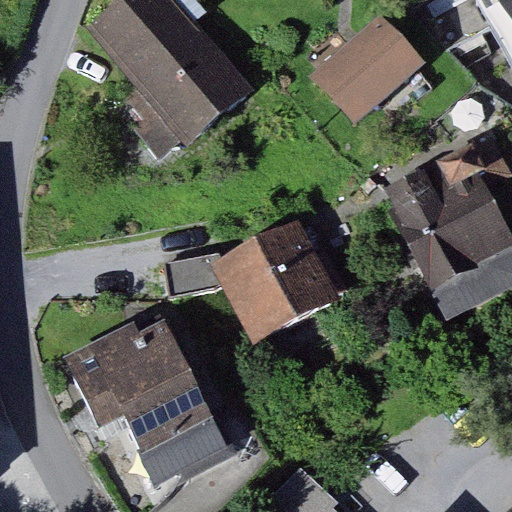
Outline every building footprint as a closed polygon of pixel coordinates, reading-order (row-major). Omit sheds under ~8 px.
[(158,0),(126,0),(86,34),(184,152),(243,102),(158,0)] [(511,0),(483,0),(511,58),(511,0)] [(412,72),(373,26),(306,83),(346,129),(412,72)] [(413,188),(375,208),(439,327),(511,288),(511,265),(479,204),(435,228),(413,188)] [(288,232),(206,268),(243,350),(325,314),(288,232)] [(226,454),(167,335),(128,354),(122,342),(70,368),(94,414),(100,427),(115,419),(151,491),(226,454)] [(298,473),(260,510),(262,511),(332,511),(334,511),(298,473)]
